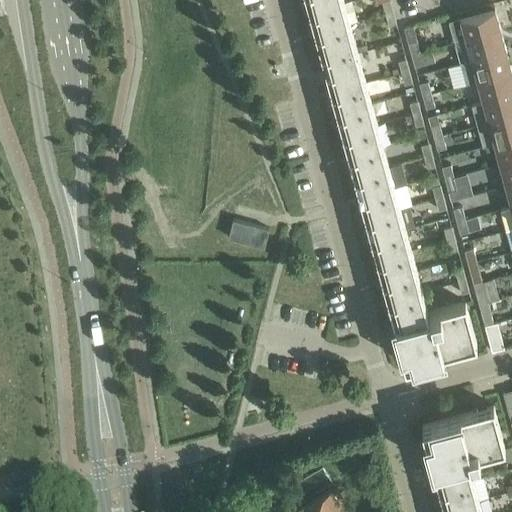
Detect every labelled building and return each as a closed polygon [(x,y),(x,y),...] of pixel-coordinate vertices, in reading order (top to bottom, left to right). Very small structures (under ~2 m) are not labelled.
[(428,311),(343,0),(307,0),(322,55),(324,55),(323,52),(325,51),(330,67),(327,68),(326,65),(325,65),(394,320),(428,311)] [(393,10),(390,0),(382,0),(385,12),(393,10)] [(449,18),(455,40),(500,28),(495,7),(495,6),(449,18)] [(396,21),(393,10),(385,12),(388,23),(396,21)] [(420,50),(416,37),(413,24),(404,26),(411,52),(420,50)] [(506,49),(500,28),(455,40),(461,61),(506,49)] [(511,70),(506,49),(461,61),(466,82),(478,79),(511,70)] [(423,63),(420,50),(411,52),(414,65),(423,63)] [(409,69),(406,57),(398,59),(401,71),(409,69)] [(412,80),(409,69),(401,71),(404,83),(412,80)] [(511,92),(511,71),(511,70),(478,79),(483,100),(511,92)] [(428,79),(419,81),(422,94),(431,92),(428,79)] [(435,104),(431,92),(422,94),(426,107),(435,104)] [(511,114),(511,92),(483,100),(473,103),(479,124),(511,114)] [(421,111),(417,99),(410,101),(413,113),(421,111)] [(424,122),(421,111),(413,113),(416,124),(424,122)] [(511,137),(511,114),(479,124),(484,145),(495,142),(511,137)] [(439,121),(430,123),(434,136),(443,133),(439,121)] [(446,146),(443,133),(434,136),(437,148),(446,146)] [(511,159),(511,137),(495,142),(500,163),(511,159)] [(432,153),(429,141),(421,143),(424,155),(432,153)] [(435,164),(432,153),(424,155),(427,167),(435,164)] [(511,181),(511,159),(500,163),(506,184),(511,181)] [(450,162),(442,165),(445,177),(454,175),(450,162)] [(457,188),(454,175),(445,177),(448,190),(457,188)] [(443,194),(440,183),(432,185),(435,197),(443,194)] [(446,206),(443,194),(435,197),(439,208),(446,206)] [(462,204),(453,207),(456,220),(465,217),(462,204)] [(511,204),(502,207),(507,228),(511,226),(511,204)] [(264,245),(269,227),(233,217),(228,236),(264,245)] [(469,230),(465,217),(456,220),(460,232),(469,230)] [(455,236),(451,224),(444,227),(447,238),(455,236)] [(458,248),(455,236),(447,238),(450,250),(458,248)] [(473,246),(464,249),(468,261),(477,259),(473,246)] [(480,271),(477,259),(468,261),(471,274),(480,271)] [(466,278),(463,266),(455,268),(458,280),(466,278)] [(469,289),(466,278),(458,280),(461,292),(469,289)] [(484,288),(476,290),(479,303),(488,300),(484,288)] [(430,310),(428,311),(394,320),(401,346),(405,362),(477,342),(465,300),(429,310),(430,310)] [(491,313),(488,300),(479,303),(482,316),(491,313)] [(485,324),(492,350),(504,347),(497,320),(485,324)] [(511,413),(511,387),(503,390),(509,414),(511,413)] [(422,423),(433,465),(468,456),(469,455),(469,456),(505,446),(493,404),(422,423)] [(482,511),(468,456),(433,465),(446,511),(482,511)] [(291,511),(346,511),(331,488),(291,511)]
